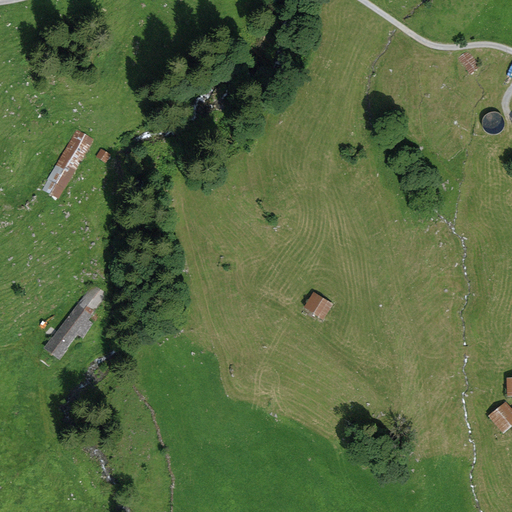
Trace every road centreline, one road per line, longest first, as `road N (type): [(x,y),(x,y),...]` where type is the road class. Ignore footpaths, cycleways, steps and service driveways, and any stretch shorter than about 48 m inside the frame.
road 1 (track): [(96,511),(43,413),(43,325)]
road 2 (track): [(361,0),(436,46),(511,52)]
road 3 (track): [(0,462),(15,382),(43,325)]
